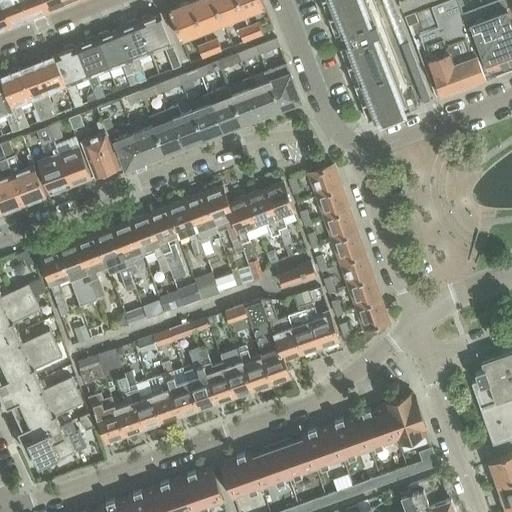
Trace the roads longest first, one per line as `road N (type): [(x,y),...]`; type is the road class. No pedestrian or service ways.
road 1 (residential): [(6,508),(325,397),(415,319)]
road 2 (residential): [(0,240),(323,111)]
road 3 (residential): [(415,319),(357,155)]
road 4 (residential): [(357,155),(511,98)]
road 5 (residential): [(474,511),(423,359)]
